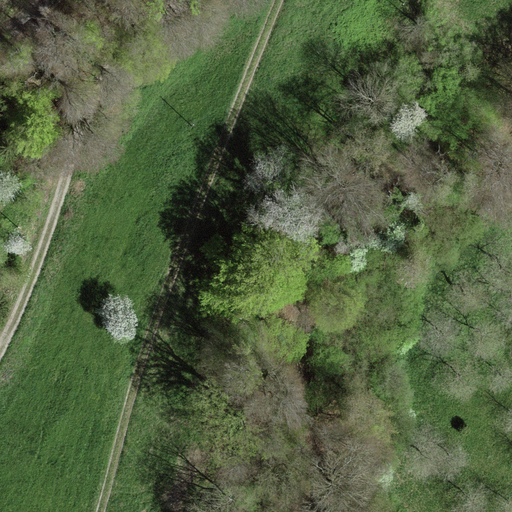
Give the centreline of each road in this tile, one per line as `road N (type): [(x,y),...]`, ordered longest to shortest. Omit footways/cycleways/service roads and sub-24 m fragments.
road 1 (track): [(99,511),(135,360),(284,0)]
road 2 (track): [(0,348),(127,36),(189,0)]
